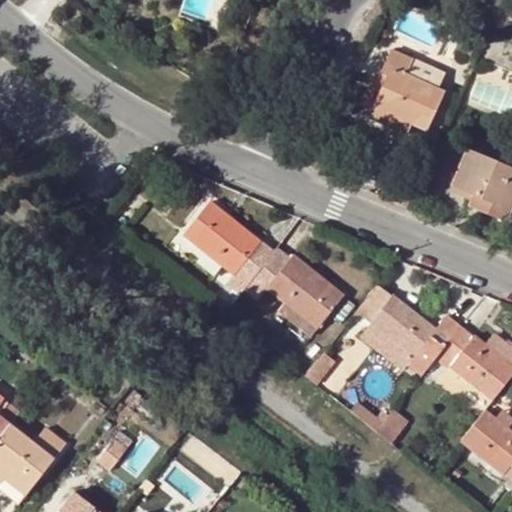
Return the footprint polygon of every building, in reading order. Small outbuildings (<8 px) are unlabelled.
[(391,51),(362,115),(405,134),(412,121),(427,127),(443,92),(436,89),(443,74),(391,51)] [(466,149),(442,140),(435,157),(427,176),(451,186),(457,169),(466,149)] [(511,168),(466,149),(457,169),(511,200),(511,168)] [(511,204),(511,200),(457,169),(451,186),(472,195),(485,200),(481,211),(505,221),(511,204)] [(485,200),(472,195),(468,205),(481,211),(485,200)] [(183,235),(233,276),(240,268),(252,278),(284,304),(315,329),(341,297),(291,257),(288,261),(275,250),(262,240),(258,244),(208,204),(183,235)] [(233,276),(212,304),(224,314),(252,278),(240,268),(233,276)] [(369,324),(391,296),(380,287),(358,315),(369,324)] [(434,329),(391,296),(369,324),(413,359),(407,365),(421,377),(437,357),(461,328),(447,316),(434,329)] [(315,329),(284,304),(277,313),(308,338),(315,329)] [(413,359),(369,324),(364,331),(407,365),(413,359)] [(511,366),(485,345),(461,328),(437,357),(492,401),(511,374),(511,366)] [(511,347),(494,334),(485,345),(511,366),(511,347)] [(309,372),(305,377),(316,385),(319,381),(309,372)] [(0,437),(9,426),(20,412),(0,397),(0,437)] [(511,432),(507,429),(495,420),(483,412),(459,442),(502,476),(504,473),(511,479),(511,432)] [(511,420),(502,412),(495,420),(507,429),(511,422),(511,420)] [(0,475),(4,478),(25,495),(65,446),(45,430),(32,443),(9,426),(0,437),(0,475)] [(116,440),(98,462),(108,471),(128,449),(116,440)] [(96,511),(73,493),(57,511),(96,511)]
